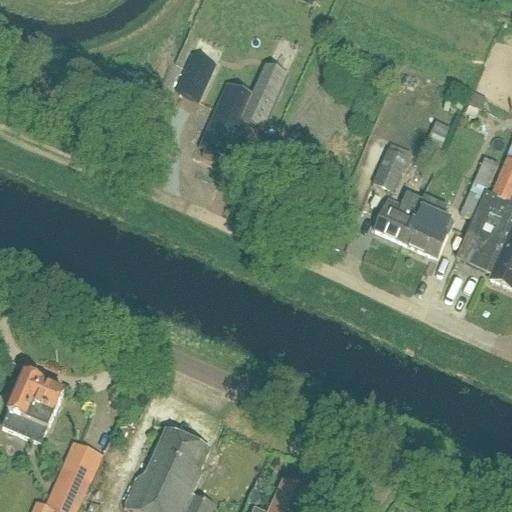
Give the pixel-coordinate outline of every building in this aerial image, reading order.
[(201,46),(215,53),(233,15),(219,9),(201,46)] [(192,59),(175,97),(198,107),(215,70),(192,59)] [(227,88),(198,151),(205,155),(202,161),(227,172),(236,151),(237,151),(247,129),(263,135),(288,80),(286,79),(284,83),(265,74),(267,71),(265,70),(250,102),(227,92),(229,88),(227,88)] [(373,189),(393,198),(409,164),(388,155),(373,189)] [(484,197),(472,224),(473,224),(455,263),(491,279),(488,284),(511,294),(511,165),(507,164),(491,200),(485,198),(484,197)] [(484,197),(485,198),(498,170),(484,164),(460,218),(472,224),(484,197)] [(416,217),(422,204),(406,197),(400,210),(389,204),(384,214),(383,214),(373,236),(402,249),(416,217)] [(424,200),(422,204),(416,217),(402,249),(436,264),(452,228),(440,222),(446,210),(424,200)] [(39,449),(46,433),(62,398),(41,389),(41,388),(23,380),(7,416),(8,416),(1,432),(39,449)] [(213,511),(214,510),(192,501),(202,478),(200,477),(210,455),(165,435),(146,478),(136,484),(124,511),(213,511)] [(75,511),(79,511),(91,486),(62,474),(45,511),(72,511),(73,511),(75,511)] [(308,511),(313,502),(281,488),(270,511),(308,511)]
